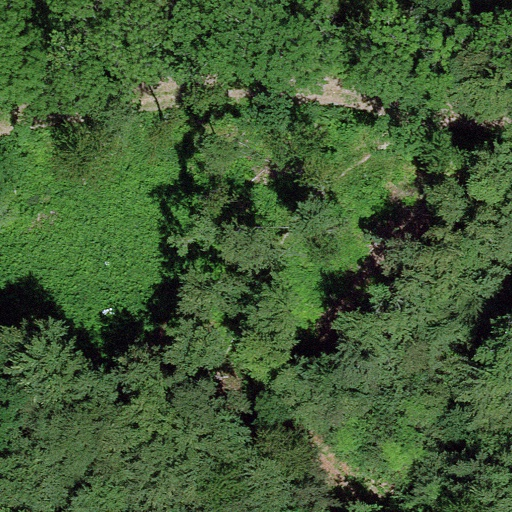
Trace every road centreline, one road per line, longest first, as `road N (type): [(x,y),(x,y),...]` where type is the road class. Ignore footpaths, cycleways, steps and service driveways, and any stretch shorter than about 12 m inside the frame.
road 1 (track): [(373,511),(273,397),(267,323),(289,258),(438,130),(511,124)]
road 2 (track): [(438,130),(215,103),(0,122)]
